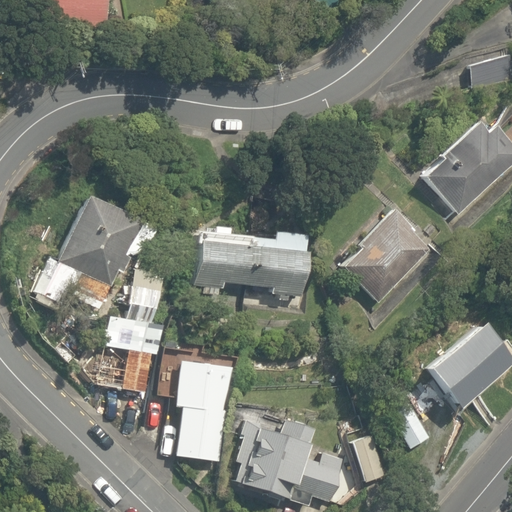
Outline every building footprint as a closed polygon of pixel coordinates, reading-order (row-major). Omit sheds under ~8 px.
[(21,0),(20,29),(93,33),(94,0),(21,0)] [(458,114),(407,170),(420,181),(415,187),(451,219),(511,153),(477,122),(472,127),(458,114)] [(126,211),(66,192),(44,261),(74,270),(66,296),(95,306),(126,211)] [(420,248),(373,208),(323,266),(370,307),(420,248)] [(259,291),(284,293),(287,252),(296,253),(297,236),(186,227),(182,285),(206,287),(206,279),(260,283),(259,291)] [(397,354),(436,407),(497,362),(457,309),(397,354)] [(138,396),(144,350),(112,346),(106,392),(138,396)] [(217,361),(166,356),(162,404),(171,405),(167,456),(209,460),(217,361)] [(423,435),(397,399),(376,414),(402,450),(423,435)] [(305,443),(311,427),(267,409),(264,417),(233,405),(221,482),(295,511),(302,511),(308,499),(317,503),(336,456),(305,443)] [(378,476),(364,432),(339,440),(352,484),(378,476)]
